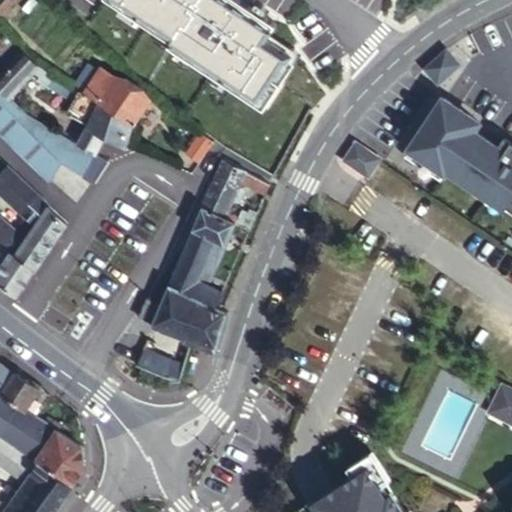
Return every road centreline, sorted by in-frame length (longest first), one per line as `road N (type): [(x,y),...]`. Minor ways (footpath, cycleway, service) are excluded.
road 1 (tertiary): [(149,458),(213,409),(300,181),(345,108),(388,68)]
road 2 (secondary): [(149,458),(118,414),(0,318)]
